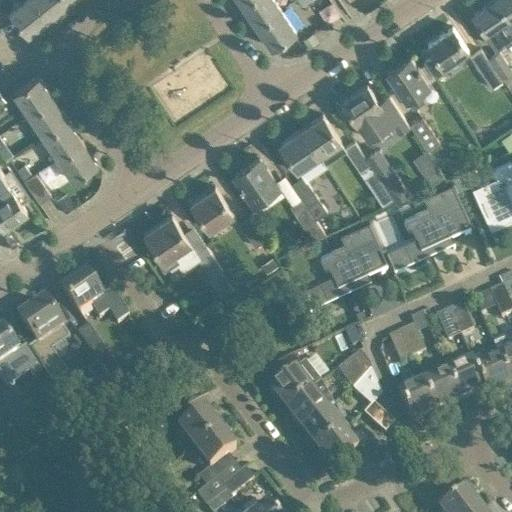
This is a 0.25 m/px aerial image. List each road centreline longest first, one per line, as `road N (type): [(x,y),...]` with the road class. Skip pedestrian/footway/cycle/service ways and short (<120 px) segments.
road 1 (residential): [(314,511),(211,368),(168,344),(91,224)]
road 2 (residential): [(511,263),(367,328),(417,464)]
road 3 (residential): [(136,193),(73,90),(67,55),(76,37),(125,0)]
road 4 (residential): [(267,101),(421,0)]
road 5 (residential): [(136,193),(267,101)]
road 6 (residential): [(197,0),(267,101)]
